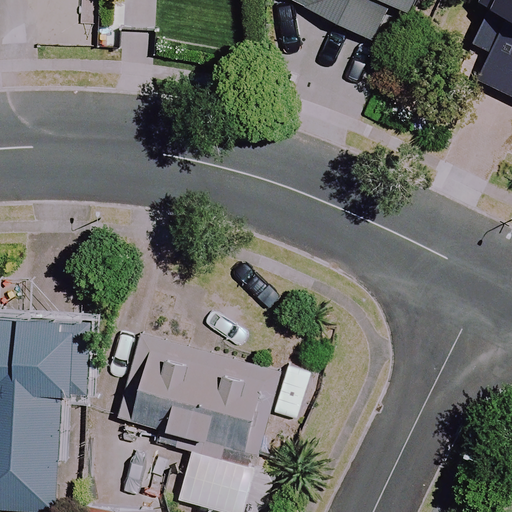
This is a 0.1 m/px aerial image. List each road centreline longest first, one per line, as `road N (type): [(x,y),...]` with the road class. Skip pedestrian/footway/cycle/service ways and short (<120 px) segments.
road 1 (residential): [(0,149),(125,147),(235,170),(484,275)]
road 2 (residential): [(484,275),(371,511)]
